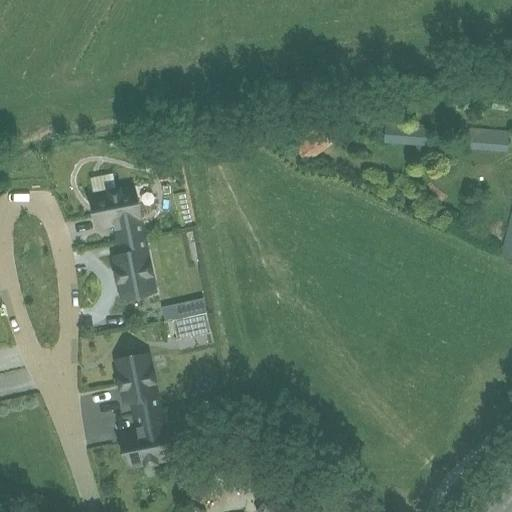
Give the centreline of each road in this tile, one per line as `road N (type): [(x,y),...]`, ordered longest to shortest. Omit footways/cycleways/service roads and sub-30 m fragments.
road 1 (unclassified): [(60,394),(69,307),(51,215),(29,203),(12,206),(1,234),(31,349)]
road 2 (unclassified): [(90,511),(60,394)]
